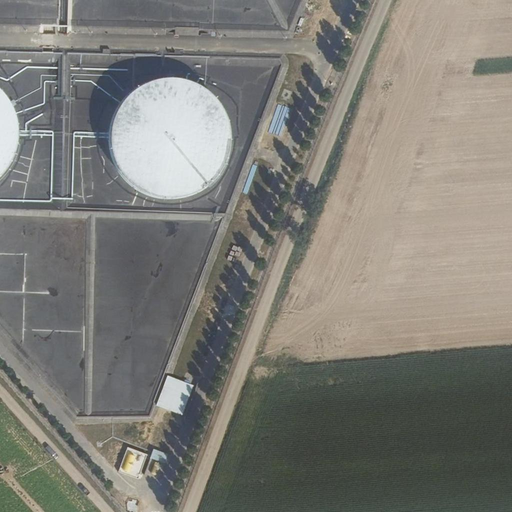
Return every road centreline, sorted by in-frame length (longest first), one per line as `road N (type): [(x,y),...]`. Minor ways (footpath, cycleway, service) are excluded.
road 1 (unclassified): [(396,0),(180,511)]
road 2 (unclassified): [(110,511),(0,386)]
